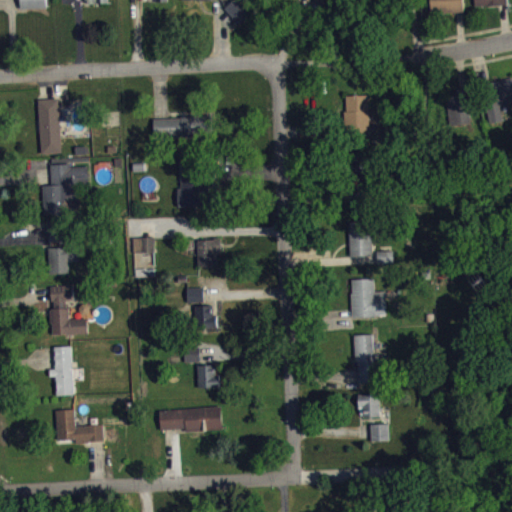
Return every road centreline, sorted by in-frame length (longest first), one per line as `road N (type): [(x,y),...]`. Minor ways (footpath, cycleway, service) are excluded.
road 1 (residential): [(294,476),(276,60)]
road 2 (residential): [(0,488),(406,471)]
road 3 (residential): [(0,73),(276,60)]
